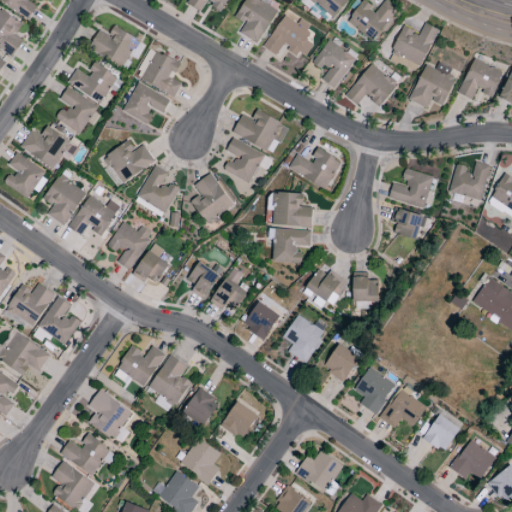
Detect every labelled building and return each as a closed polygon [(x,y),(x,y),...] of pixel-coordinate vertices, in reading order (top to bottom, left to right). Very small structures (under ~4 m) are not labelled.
[(26,0),(0,0),(0,1),(28,20),(36,7),(26,1),(26,0)] [(220,12),(227,0),(188,0),(186,4),(199,12),(206,3),(220,12)] [(245,0),(234,18),(244,25),(239,33),(255,44),(279,9),(265,0),(245,0)] [(310,0),(332,19),(348,0),(310,0)] [(347,21),(372,42),(397,10),(385,0),(376,11),(363,1),(347,21)] [(23,41),(15,35),(22,25),(0,9),(0,49),(11,58),(23,41)] [(262,48),(275,56),(282,45),(303,59),(312,45),(303,40),(312,27),(299,19),(297,23),(283,15),(262,48)] [(437,29),(424,23),(419,35),(402,27),(387,60),(417,73),(437,29)] [(123,66),(136,37),(113,27),(109,36),(97,31),(88,50),(123,66)] [(312,64),(323,72),(319,78),(333,89),(357,57),(331,38),(312,64)] [(502,72),(472,59),(458,94),(471,100),(475,90),(492,97),(502,72)] [(451,69),(438,62),(434,70),(425,65),(408,100),(425,109),(430,100),(442,106),(455,80),(448,77),(451,69)] [(99,104),(117,77),(95,63),(86,76),(76,69),(67,83),(99,104)] [(344,96),(356,105),(365,95),(378,107),(396,85),(371,64),(344,96)] [(511,103),(511,65),(501,100),(511,103)] [(152,117),(147,114),(151,108),(162,114),(169,101),(137,83),(121,112),(147,126),(152,117)] [(97,107),(67,88),(59,100),(66,104),(56,120),(79,135),(97,107)] [(231,133),(272,155),(288,127),(256,110),(251,120),(241,115),(231,133)] [(61,157),(68,162),(77,147),(46,127),(40,136),(31,130),(19,149),(53,170),(61,157)] [(225,152),(236,156),(232,164),(227,161),(222,172),(249,184),(263,154),(231,139),(225,152)] [(134,150),(127,141),(104,156),(123,183),(154,162),(143,145),(134,150)] [(288,171),(326,189),(339,160),(317,149),(310,163),(295,155),(288,171)] [(27,199),(45,172),(15,153),(7,165),(14,170),(5,185),(27,199)] [(448,193),(480,202),(490,166),(475,162),(472,171),(455,166),(448,193)] [(167,172),(152,165),(137,200),(167,213),(177,188),(170,184),(168,188),(161,185),(167,172)] [(431,177),(404,169),(400,184),(393,182),(387,200),(422,209),(431,177)] [(193,184),(200,196),(190,201),(204,225),(232,208),(212,174),(193,184)] [(86,193),(59,175),(42,200),(52,206),(46,215),(63,227),(86,193)] [(511,180),(503,175),(488,203),(497,208),(496,209),(511,217),(511,180)] [(272,226),(310,227),(311,207),(302,206),(302,194),(273,193),(272,226)] [(101,236),(119,207),(109,200),(105,206),(88,195),(68,228),(81,236),(87,227),(101,236)] [(397,225),(394,234),(415,241),(423,217),(395,208),(390,222),(397,225)] [(137,231),(121,222),(108,246),(122,254),(117,263),(131,271),(151,233),(140,227),(137,231)] [(272,262),(299,263),(299,246),(309,246),(310,231),(273,230),(272,262)] [(158,258),(163,251),(153,244),(132,274),(144,283),(148,278),(156,284),(169,266),(158,258)] [(195,286),(191,291),(203,300),(219,277),(198,262),(186,280),(195,286)] [(347,281),(319,265),(305,290),(334,306),(347,281)] [(221,310),(224,306),(234,312),(247,292),(225,278),(209,302),(221,310)] [(377,302),(377,279),(352,278),(352,301),(377,302)] [(511,294),(488,279),(471,304),(511,331),(511,294)] [(33,292),(20,284),(5,311),(34,327),(53,294),(37,284),(33,292)] [(70,305),(56,297),(37,328),(65,345),(78,323),(64,314),(70,305)] [(278,314),(256,302),(243,328),(265,339),(278,314)] [(287,352),(303,363),(323,333),(297,315),(282,338),(292,345),(287,352)] [(0,361),(23,376),(29,367),(38,373),(49,355),(10,329),(0,345),(0,361)] [(322,368),(343,382),(359,359),(337,345),(322,368)] [(151,346),(145,356),(130,347),(116,370),(145,387),(164,354),(151,346)] [(187,365),(167,355),(148,391),(177,406),(189,381),(181,377),(187,365)] [(359,404),(375,415),(394,385),(368,368),(354,391),(363,397),(359,404)] [(16,384),(0,372),(0,412),(6,416),(14,404),(6,399),(16,384)] [(121,427),(131,413),(99,390),(88,407),(95,412),(88,422),(120,445),(128,432),(121,427)] [(195,390),(183,415),(206,425),(217,401),(195,390)] [(425,407),(398,390),(379,419),(394,428),(400,419),(412,427),(425,407)] [(240,440),(257,417),(237,402),(220,425),(240,440)] [(443,453),(459,430),(439,415),(422,438),(443,453)] [(59,455),(92,476),(110,449),(87,435),(79,448),(68,441),(59,455)] [(220,453),(195,439),(180,467),(210,483),(218,468),(213,465),(220,453)] [(465,479),(469,473),(480,480),(495,457),(468,441),(450,470),(465,479)] [(332,482),(342,467),(319,451),(312,461),(306,457),(294,473),(330,497),(337,486),(332,482)] [(96,485),(62,461),(50,478),(59,484),(52,494),(77,511),(96,485)] [(511,496),(511,468),(509,465),(487,483),(503,503),(511,496)] [(198,488),(176,472),(157,498),(176,511),(190,511),(197,503),(190,498),(198,488)] [(273,507),(279,511),(303,511),(310,503),(287,487),(273,507)] [(361,502),(350,494),(337,511),(375,511),(380,505),(365,495),(361,502)] [(150,511),(151,511),(124,503),(121,511),(150,511)]
